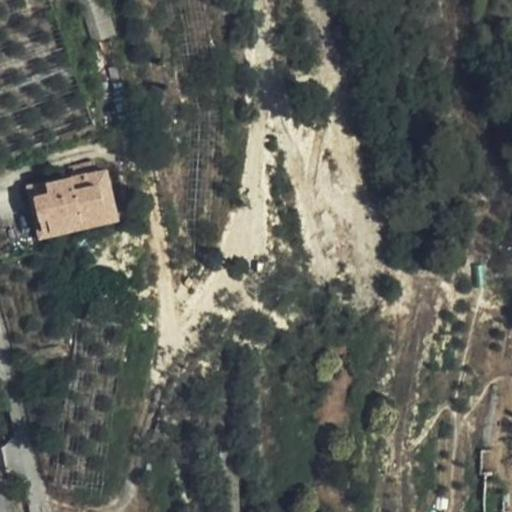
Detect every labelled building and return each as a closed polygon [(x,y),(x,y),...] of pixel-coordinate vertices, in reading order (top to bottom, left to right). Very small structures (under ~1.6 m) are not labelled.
[(0,0),(0,43),(53,28),(44,0),(0,0)] [(226,130),(199,0),(169,0),(196,136),(193,249),(219,251),(226,130)] [(0,97),(68,78),(56,39),(0,54),(0,97)] [(0,152),(82,130),(70,89),(0,108),(0,152)] [(64,162),(67,173),(83,167),(92,165),(89,154),(64,162)] [(48,189),(45,179),(44,177),(25,183),(41,234),(117,209),(102,161),(92,165),(83,167),(87,180),(96,177),(103,200),(80,207),(82,215),(52,224),(48,211),(40,214),(34,193),(48,189)] [(48,189),(34,193),(40,214),(48,211),(52,224),(82,215),(80,207),(103,200),(96,177),(87,180),(83,167),(67,173),(45,179),(48,189)] [(89,474),(115,325),(67,316),(41,464),(89,474)]
